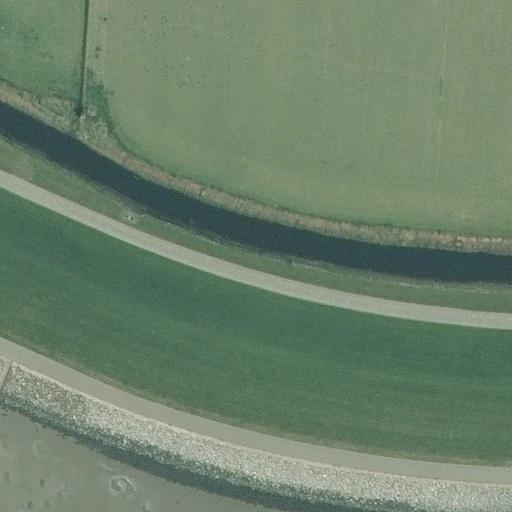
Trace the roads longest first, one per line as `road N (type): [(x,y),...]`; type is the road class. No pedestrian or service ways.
road 1 (unclassified): [(511,329),(342,308),(254,286),(0,186)]
road 2 (unclassified): [(0,344),(160,415),(363,465),(511,468)]
